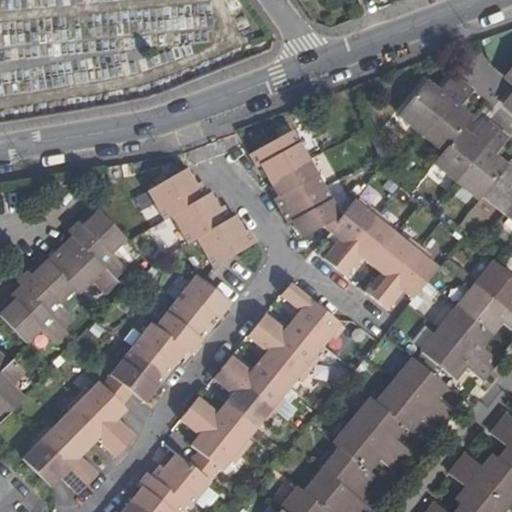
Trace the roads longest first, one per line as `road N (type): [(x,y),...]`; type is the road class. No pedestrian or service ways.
road 1 (residential): [(285,261),(159,414),(128,476),(86,511)]
road 2 (tertiary): [(321,62),(493,0)]
road 3 (residential): [(177,116),(285,261)]
road 4 (tertiary): [(0,150),(177,116)]
road 5 (residential): [(400,511),(511,373)]
road 6 (tertiary): [(177,116),(321,62)]
